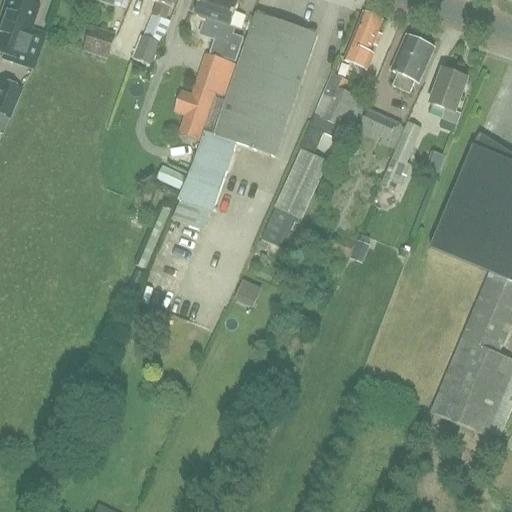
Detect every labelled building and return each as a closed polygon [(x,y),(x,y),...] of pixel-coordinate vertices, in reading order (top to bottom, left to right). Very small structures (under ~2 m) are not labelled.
[(47,36),(30,30),(38,7),(17,0),(6,0),(0,19),(0,57),(1,58),(0,61),(34,73),(43,45),(47,36)] [(171,8),(174,0),(150,0),(150,1),(157,3),(153,17),(166,21),(170,8),(171,8)] [(244,39),(232,35),(234,30),(230,29),(232,25),(233,26),(236,19),(234,19),(239,2),(232,0),(200,0),(194,17),(207,22),(203,34),(213,37),(212,40),(215,42),(210,56),(236,64),(244,39)] [(369,56),(382,23),(364,15),(350,49),(345,63),(354,67),(367,72),(373,57),(369,56)] [(275,159),(316,37),(257,17),(216,138),(205,134),(194,165),(176,202),(213,214),(237,146),(275,159)] [(92,29),(84,51),(108,59),(116,37),(92,29)] [(152,68),(161,46),(141,38),(132,60),(152,68)] [(419,85),(434,51),(406,38),(391,73),(398,76),(393,88),(410,96),(415,84),(419,85)] [(205,55),(192,95),(181,92),(174,114),(184,118),(178,137),(200,144),(216,97),(225,100),(236,66),(205,55)] [(456,115),(468,81),(443,72),(430,106),(446,112),(443,121),(440,129),(454,134),(460,116),(456,115)] [(0,117),(10,122),(23,91),(0,80),(0,117)] [(334,140),(339,129),(354,98),(337,91),(323,122),(314,118),(299,150),(302,151),(275,210),(302,223),(329,164),(314,157),(324,136),(334,140)] [(397,151),(405,130),(370,115),(361,135),(372,140),(373,136),(382,140),(380,143),(397,151)] [(408,125),(405,130),(397,151),(381,188),(394,194),(397,188),(400,189),(408,168),(405,167),(421,131),(408,125)] [(431,250),(487,274),(511,284),(511,155),(478,134),(477,136),(480,138),(474,147),(471,145),(470,147),(473,149),(431,250)] [(180,193),(187,178),(163,167),(156,181),(180,193)] [(287,244),(296,224),(274,214),(265,233),(266,234),(262,242),(277,249),(281,241),(287,244)] [(329,252),(347,261),(355,246),(337,236),(329,252)] [(380,270),(390,250),(376,242),(366,263),(380,270)] [(180,273),(184,251),(169,248),(165,270),(180,273)] [(511,362),(499,357),(511,325),(511,287),(489,279),(432,416),(486,439),(511,377),(511,362)]
